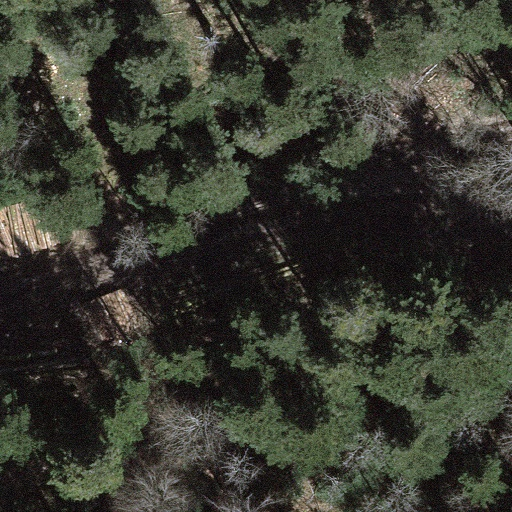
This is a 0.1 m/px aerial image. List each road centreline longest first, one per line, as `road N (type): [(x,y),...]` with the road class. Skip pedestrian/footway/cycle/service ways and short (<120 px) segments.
road 1 (unclassified): [(511,212),(261,227),(0,293)]
road 2 (track): [(511,131),(352,181),(323,220)]
